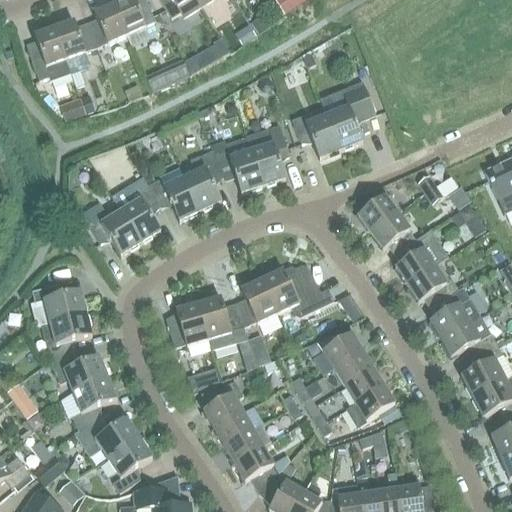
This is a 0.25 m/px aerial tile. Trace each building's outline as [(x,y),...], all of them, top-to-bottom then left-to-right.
[(133,1),(113,9),(127,40),(132,52),(152,43),(146,30),(156,26),(145,2),(144,0),(136,0),(133,2),(133,1)] [(195,0),(157,0),(171,23),(181,17),(184,21),(202,10),(195,0)] [(195,0),(202,10),(218,0),(195,0)] [(297,0),(283,0),(276,5),(283,16),(300,5),(297,0)] [(488,0),(452,0),(478,37),(503,20),(488,0)] [(511,0),(488,0),(503,20),(511,13),(511,0)] [(423,4),(378,22),(389,50),(434,32),(423,4)] [(127,40),(113,9),(94,18),(97,23),(87,28),(97,52),(108,47),(108,48),(127,40)] [(263,18),(250,26),(256,35),(269,27),(263,18)] [(97,52),(87,28),(77,31),(74,26),(55,33),(66,64),(71,77),(88,71),(89,67),(85,56),(97,52)] [(249,28),(239,34),(245,43),(255,37),(249,28)] [(434,32),(389,50),(400,77),(444,59),(434,32)] [(66,64),(55,33),(35,40),(37,45),(26,49),(39,85),(50,81),(52,84),(71,77),(66,64)] [(221,41),(213,45),(221,58),(229,53),(221,41)] [(311,57),(304,60),(310,72),(317,69),(311,57)] [(444,59),(400,77),(411,104),(455,86),(444,59)] [(302,63),(293,67),(298,78),(299,78),(307,74),(302,63)] [(161,72),(144,79),(152,97),(169,90),(161,72)] [(137,86),(125,92),(130,104),(143,98),(137,86)] [(320,104),(327,120),(341,155),(363,146),(355,127),(376,118),(363,86),(320,104)] [(88,97),(80,100),(86,117),(94,114),(88,97)] [(79,100),(60,107),(67,124),(85,117),(79,100)] [(341,155),(327,120),(307,128),(303,120),(292,125),(301,148),(312,144),(320,164),(341,155)] [(282,136),(272,139),(270,133),(247,141),(263,191),(286,184),(279,164),(290,160),(282,136)] [(263,191),(247,141),(246,141),(251,155),(231,162),(228,154),(214,158),(223,182),(235,178),(241,198),(263,191)] [(225,145),(211,150),(213,155),(214,158),(228,154),(227,150),(226,148),(225,145)] [(213,187),(223,182),(214,158),(213,155),(199,161),(205,173),(185,182),(201,216),(222,206),(213,187)] [(511,171),(509,165),(484,176),(504,218),(511,214),(511,171)] [(201,216),(185,182),(180,172),(160,181),(161,183),(148,189),(160,212),(170,207),(179,226),(201,216)] [(429,182),(419,188),(433,209),(443,202),(429,182)] [(150,218),(160,212),(148,189),(136,197),(140,205),(121,216),(141,248),(161,236),(150,218)] [(371,237),(401,214),(390,199),(386,202),(385,201),(358,221),(371,237)] [(141,248),(121,216),(110,223),(100,207),(82,218),(100,248),(110,243),(121,260),(141,248)] [(471,209),(461,215),(467,224),(477,218),(471,209)] [(402,215),(401,214),(371,237),(383,254),(388,251),(395,260),(416,244),(409,235),(410,234),(398,218),(402,215)] [(432,235),(416,244),(395,260),(401,269),(396,272),(407,290),(439,269),(439,268),(449,261),(432,235)] [(511,272),(501,255),(489,263),(502,284),(511,278),(511,272)] [(451,286),(439,269),(407,290),(419,307),(424,304),(430,313),(452,299),(459,295),(452,285),(451,286)] [(283,275),(262,285),(278,318),(291,312),(293,317),(293,316),(295,320),(300,322),(311,317),(334,306),(328,294),(321,297),(310,275),(309,272),(302,270),(299,272),(299,271),(285,278),(283,275)] [(278,318),(262,285),(241,295),(245,303),(235,308),(244,332),(256,326),(257,328),(278,318)] [(32,308),(37,330),(50,327),(86,318),(81,295),(60,300),(57,290),(33,296),(36,307),(32,308)] [(463,293),(459,295),(452,299),(430,313),(435,323),(430,326),(441,344),(479,321),(463,293)] [(244,332),(235,308),(224,311),(221,302),(199,308),(209,345),(232,338),(231,336),(244,332)] [(209,345),(199,308),(176,315),(179,324),(167,327),(174,352),(186,349),(187,351),(209,345)] [(50,328),(41,330),(47,351),(50,365),(75,357),(72,346),(92,341),(86,318),(50,327),(50,328)] [(497,349),(491,338),(481,321),(479,321),(441,344),(451,362),(469,352),(475,361),(497,349)] [(323,356),(334,374),(363,356),(352,338),(323,356)] [(503,360),(497,349),(475,361),(480,371),(461,381),(472,402),(506,384),(495,364),(503,360)] [(345,391),(373,373),(363,356),(334,374),(345,391)] [(80,369),(75,357),(50,365),(60,389),(69,386),(73,397),(108,383),(99,361),(80,369)] [(277,365),(264,370),(268,378),(280,373),(277,365)] [(215,373),(190,382),(195,395),(220,385),(215,373)] [(356,408),(384,391),(373,373),(345,391),(356,408)] [(32,399),(43,396),(37,377),(26,380),(32,399)] [(511,380),(506,384),(472,402),(483,422),(502,413),(507,423),(511,420),(511,380)] [(299,382),(291,387),(297,397),(305,392),(299,382)] [(117,404),(108,383),(73,397),(81,417),(73,420),(79,436),(102,424),(97,412),(117,404)] [(243,416),(236,404),(243,400),(236,388),(203,400),(210,411),(204,415),(214,433),(243,416)] [(356,408),(347,414),(358,432),(367,426),(379,419),(394,409),(395,409),(384,391),(356,408)] [(311,401),(305,392),(297,397),(303,407),(311,401)] [(291,400),(282,405),(288,415),(297,409),(291,400)] [(28,402),(17,410),(27,424),(38,416),(28,402)] [(303,419),(297,409),(288,415),(294,424),(303,419)] [(394,409),(379,419),(385,428),(400,419),(394,409)] [(253,434),(243,416),(214,433),(224,451),(253,434)] [(312,422),(318,431),(326,426),(321,416),(312,422)] [(511,433),(492,441),(501,462),(511,457),(511,420),(507,423),(511,433)] [(108,464),(140,443),(127,424),(109,435),(102,424),(79,436),(75,438),(90,461),(102,454),(108,464)] [(389,432),(394,441),(408,434),(403,425),(389,432)] [(332,436),(326,426),(318,431),(324,441),(332,436)] [(264,452),(253,434),(224,451),(235,468),(264,452)] [(34,435),(25,442),(31,449),(40,443),(34,435)] [(381,436),(370,440),(373,449),(384,446),(381,436)] [(373,449),(370,440),(359,444),(362,453),(373,449)] [(153,463),(140,443),(108,464),(121,482),(113,487),(120,498),(141,484),(135,474),(153,463)] [(45,452),(36,459),(43,468),(52,461),(45,452)] [(278,479),(289,466),(286,463),(274,470),(264,452),(235,468),(245,487),(250,484),(259,498),(278,479)] [(511,457),(501,462),(510,484),(511,483),(511,457)] [(7,470),(0,461),(0,488),(5,484),(12,494),(31,479),(18,462),(7,470)] [(35,479),(45,490),(63,475),(54,463),(35,479)] [(295,511),(304,497),(287,487),(296,471),(289,466),(278,479),(259,498),(272,510),(270,511),(295,511)] [(401,511),(399,493),(396,477),(388,479),(390,487),(378,489),(379,496),(381,511),(401,511)] [(418,483),(398,486),(397,477),(396,477),(399,493),(401,511),(434,511),(431,490),(420,492),(420,490),(419,490),(418,483)] [(191,511),(191,508),(177,509),(175,481),(135,496),(136,510),(136,511),(191,511)] [(69,485),(59,495),(72,508),(82,498),(69,485)] [(321,507),(317,504),(321,497),(319,491),(310,486),(304,497),(295,511),(329,511),(330,505),(322,506),(321,507)] [(381,511),(379,496),(358,499),(360,511),(381,511)] [(56,511),(36,498),(26,511),(56,511)] [(360,511),(358,499),(338,502),(338,504),(330,505),(329,511),(360,511)]
